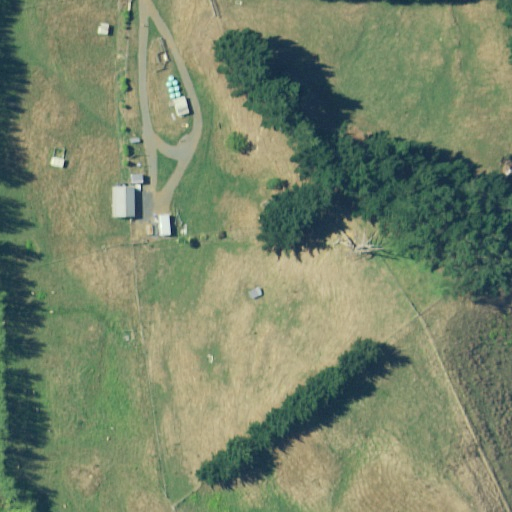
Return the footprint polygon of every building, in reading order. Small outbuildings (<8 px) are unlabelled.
[(130,0),(109,0),(109,8),(130,10),(130,0)] [(190,113),(186,97),(175,99),(178,116),(190,113)] [(66,159),(53,157),(52,165),(64,168),(66,159)] [(134,216),(133,186),(112,187),(113,217),(134,216)] [(173,214),(160,215),(161,236),(173,235),(173,214)]
